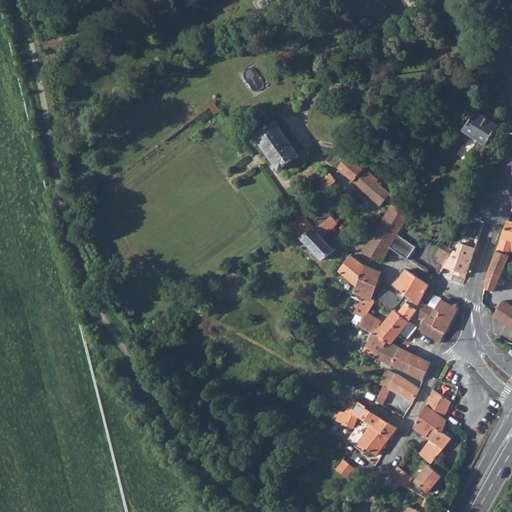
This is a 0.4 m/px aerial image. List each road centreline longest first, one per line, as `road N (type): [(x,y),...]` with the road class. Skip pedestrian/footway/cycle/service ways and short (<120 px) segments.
road 1 (track): [(251,511),(187,443),(92,288),(54,187),(12,0)]
road 2 (residential): [(477,344),(441,361),(361,511)]
road 3 (residential): [(511,170),(472,296)]
road 4 (residential): [(472,296),(402,263),(394,273),(356,256)]
